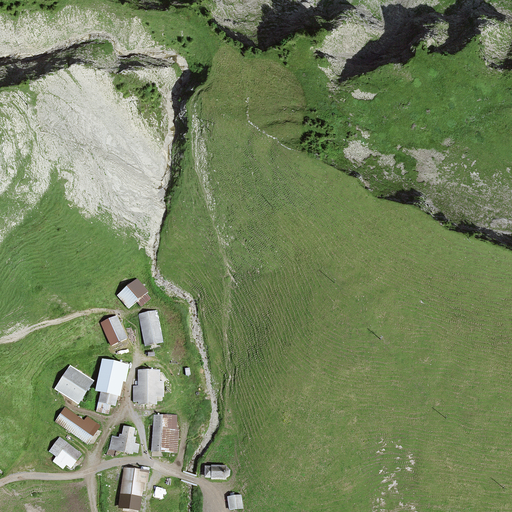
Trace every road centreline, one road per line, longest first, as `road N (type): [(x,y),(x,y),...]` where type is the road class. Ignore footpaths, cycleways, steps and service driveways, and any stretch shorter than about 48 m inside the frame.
road 1 (unclassified): [(223,511),(208,487),(141,459),(0,482)]
road 2 (track): [(127,413),(135,333),(125,311),(102,304),(0,337)]
